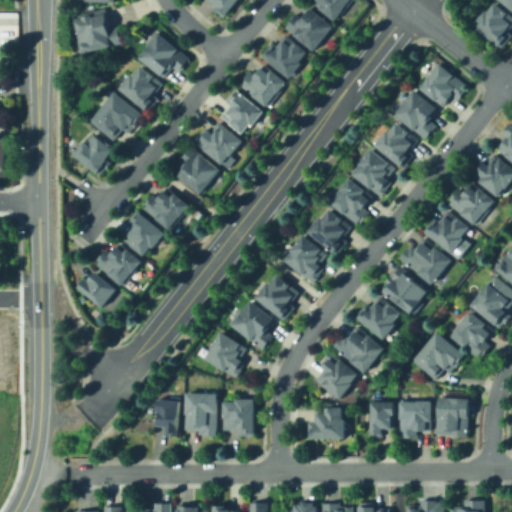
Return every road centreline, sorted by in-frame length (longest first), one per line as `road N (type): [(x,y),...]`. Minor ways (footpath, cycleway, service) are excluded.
road 1 (residential): [(90,415),(417,0)]
road 2 (residential): [(281,470),(285,379),(303,343),(511,73)]
road 3 (residential): [(511,468),(64,472)]
road 4 (residential): [(82,235),(267,0)]
road 5 (tertiary): [(37,199),(37,0)]
road 6 (residential): [(398,0),(511,84)]
road 7 (tertiary): [(9,511),(35,446),(39,387)]
